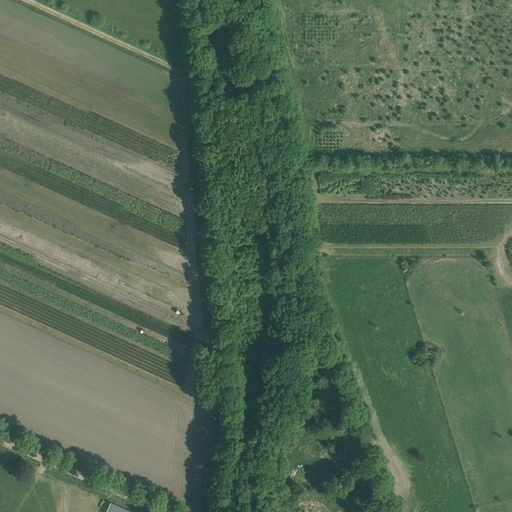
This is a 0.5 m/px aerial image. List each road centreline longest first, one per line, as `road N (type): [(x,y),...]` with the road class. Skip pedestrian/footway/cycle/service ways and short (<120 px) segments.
road 1 (track): [(193,78),(225,436),(211,511)]
road 2 (track): [(19,0),(193,78)]
road 3 (track): [(165,511),(0,438)]
